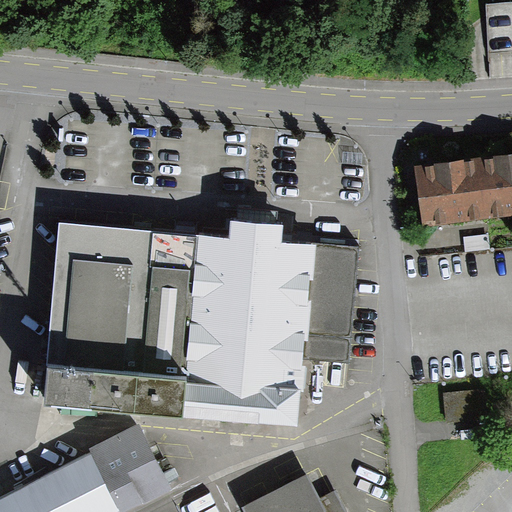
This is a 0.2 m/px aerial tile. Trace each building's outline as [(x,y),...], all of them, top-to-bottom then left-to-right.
[(511,152),(417,162),(421,198),(424,225),(511,215),(511,152)] [(352,244),(66,218),(50,396),(294,419),(300,354),(342,358),(352,244)] [(486,393),(446,398),(450,425),(489,420),(486,393)] [(137,429),(0,497),(0,511),(106,511),(164,483),(137,429)] [(243,510),(244,511),(324,511),(307,478),(243,510)]
